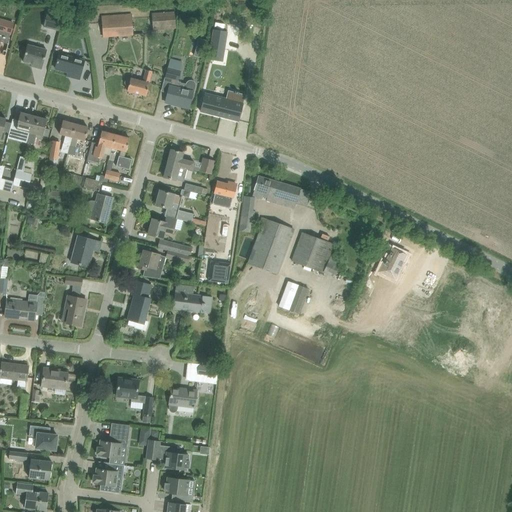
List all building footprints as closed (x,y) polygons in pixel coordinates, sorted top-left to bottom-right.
[(174,11),(151,13),(152,30),(176,28),(174,11)] [(46,12),(42,26),(59,31),(62,17),(46,12)] [(131,13),(101,15),(103,37),(133,34),(131,13)] [(0,41),(7,44),(10,34),(13,23),(0,19),(0,41)] [(212,30),(208,59),(216,60),(217,50),(225,51),(227,32),(212,30)] [(197,38),(196,45),(191,45),(190,56),(204,56),(205,38),(197,38)] [(22,54),(24,54),(23,61),(35,65),(34,67),(41,69),(47,50),(27,44),(26,47),(24,46),(22,47),(21,52),(22,54)] [(59,54),(58,59),(55,69),(73,74),(72,77),(79,79),(84,61),(59,54)] [(169,86),(168,93),(165,102),(188,108),(193,91),(193,92),(195,86),(195,84),(194,82),(193,80),(191,80),(189,80),(187,80),(186,82),(185,83),(178,81),(180,71),(179,71),(181,61),(170,59),(165,78),(172,80),(170,86),(169,86)] [(126,86),(128,87),(127,91),(145,96),(149,83),(152,71),(146,70),(143,81),(131,78),(130,79),(129,78),(128,78),(126,79),(125,80),(125,82),(124,83),(125,84),(126,86)] [(204,94),(200,111),(213,114),(213,115),(222,117),(238,121),(245,96),(238,94),(239,93),(235,92),(234,93),(228,92),(226,101),(213,97),(213,96),(204,94)] [(20,112),(18,122),(15,133),(21,135),(22,131),(29,132),(33,116),(20,112)] [(29,132),(27,142),(33,143),(35,138),(41,140),(42,136),(47,137),(49,129),(44,128),(47,119),(33,116),(29,132)] [(60,130),(59,134),(65,135),(63,144),(69,145),(75,124),(69,122),(68,120),(65,119),(63,121),(62,121),(60,130)] [(69,145),(67,153),(74,155),(76,146),(78,139),(84,140),(85,137),(88,128),(75,124),(69,145)] [(92,142),(87,161),(98,164),(100,157),(101,153),(102,153),(110,155),(112,148),(115,135),(101,131),(99,141),(98,143),(92,142)] [(115,135),(112,148),(120,150),(119,156),(116,166),(119,167),(129,170),(132,159),(124,157),(126,152),(129,138),(115,135)] [(52,141),(50,158),(57,159),(59,142),(52,141)] [(171,150),(167,163),(179,167),(192,170),(194,162),(181,159),(183,153),(171,150)] [(17,167),(16,170),(24,172),(24,169),(24,168),(25,164),(25,158),(20,157),(17,167)] [(203,158),(201,164),(199,171),(211,174),(214,161),(203,158)] [(179,167),(167,163),(163,177),(175,181),(176,180),(184,182),(187,170),(192,171),(192,170),(179,167)] [(15,175),(12,185),(20,187),(24,172),(16,170),(15,175)] [(105,170),(103,177),(108,179),(109,179),(114,180),(118,181),(120,174),(105,170)] [(24,172),(20,187),(28,189),(31,179),(32,174),(31,174),(24,172)] [(258,176),(255,186),(252,196),(295,208),(296,204),(306,207),(311,192),(258,176)] [(86,178),(83,187),(99,191),(101,182),(86,178)] [(215,193),(212,205),(229,209),(232,197),(233,197),(234,194),(236,184),(228,182),(228,185),(217,182),(215,192),(214,193),(215,193)] [(182,189),(190,192),(190,191),(206,195),(207,189),(202,188),(202,187),(185,183),(183,189),(182,189)] [(190,192),(182,189),(180,196),(189,198),(190,192)] [(156,205),(165,208),(178,211),(178,210),(182,196),(174,194),(160,190),(156,205)] [(87,217),(91,218),(91,219),(106,223),(113,198),(97,194),(96,201),(92,200),(89,200),(87,201),(85,203),(84,204),(83,206),(82,207),(82,209),(83,214),(84,215),(86,216),(87,217)] [(244,196),(240,231),(250,232),(251,223),(253,224),(255,211),(253,211),(254,198),(244,196)] [(178,211),(176,219),(205,227),(206,222),(192,218),(193,214),(178,210),(178,211)] [(148,234),(157,237),(162,238),(164,231),(172,233),(176,219),(165,216),(164,216),(167,217),(165,222),(152,219),(148,234)] [(28,217),(27,223),(34,225),(35,218),(28,217)] [(229,217),(227,225),(236,228),(238,219),(229,217)] [(261,223),(246,263),(277,274),(294,229),(261,217),(259,222),(261,223)] [(302,233),(298,242),(291,261),(323,273),(323,272),(334,277),(341,260),(330,254),(333,244),(302,233)] [(70,262),(79,264),(88,267),(93,250),(98,252),(101,242),(78,236),(70,262)] [(160,240),(158,248),(168,250),(189,256),(191,248),(160,240)] [(384,259),(380,267),(391,272),(388,277),(395,280),(401,268),(400,267),(406,255),(392,248),(385,260),(384,259)] [(165,256),(153,253),(143,250),(141,259),(139,259),(137,268),(146,270),(145,276),(143,276),(160,279),(164,264),(163,264),(165,256)] [(189,256),(168,250),(166,258),(179,261),(179,264),(187,266),(189,256)] [(211,261),(208,281),(228,284),(230,264),(211,261)] [(82,278),(65,277),(64,284),(72,285),(71,296),(68,296),(65,308),(69,309),(66,323),(81,326),(84,311),(82,311),(84,299),(80,298),(82,278)] [(127,319),(136,322),(135,327),(145,330),(148,322),(144,321),(150,299),(147,298),(151,284),(135,280),(131,294),(134,295),(127,319)] [(287,281),(278,306),(299,313),(309,289),(287,281)] [(176,284),(174,299),(173,309),(210,314),(212,296),(202,295),(193,294),(194,286),(176,284)] [(394,285),(368,338),(387,347),(413,295),(394,285)] [(6,307),(5,317),(34,321),(35,314),(42,315),(44,297),(37,296),(37,295),(29,294),(28,302),(7,299),(6,307)] [(511,311),(501,308),(481,365),(509,375),(511,365),(511,311)] [(1,373),(0,377),(12,379),(26,381),(27,376),(28,366),(2,363),(1,373)] [(216,367),(201,365),(200,374),(215,376),(216,367)] [(43,378),(42,386),(56,388),(65,389),(66,383),(67,373),(54,371),(55,369),(44,368),(43,378)] [(118,378),(117,388),(116,394),(128,395),(128,398),(131,398),(131,402),(145,403),(142,421),(150,422),(153,398),(137,396),(139,380),(118,378)] [(32,388),(31,401),(38,402),(39,396),(40,396),(41,393),(38,393),(39,390),(35,389),(32,388)] [(171,389),(169,409),(169,410),(170,411),(171,411),(172,412),(174,412),(175,411),(176,411),(176,410),(177,409),(177,408),(178,405),(194,407),(196,390),(183,389),(183,390),(171,389)] [(97,447),(96,454),(98,454),(98,456),(119,459),(120,448),(126,449),(128,437),(130,425),(111,423),(109,435),(114,436),(113,442),(110,442),(109,441),(100,440),(99,447),(97,447)] [(46,427),(30,425),(29,436),(35,436),(34,448),(55,450),(57,435),(46,434),(46,427)] [(166,460),(165,467),(186,470),(187,468),(188,468),(189,461),(187,461),(188,455),(171,453),(172,447),(160,445),(160,441),(148,440),(146,459),(158,460),(158,459),(166,460)] [(9,451),(8,459),(26,461),(27,453),(9,451)] [(28,477),(40,478),(50,480),(52,462),(30,459),(28,477)] [(124,465),(110,463),(109,470),(96,468),(95,475),(93,475),(92,482),(95,482),(94,484),(100,484),(99,490),(110,492),(111,486),(115,487),(117,476),(122,477),(124,465)] [(189,480),(167,477),(166,483),(165,483),(164,490),(166,490),(165,492),(183,495),(183,501),(192,503),(193,495),(187,494),(189,480)] [(33,484),(23,483),(17,482),(15,494),(26,495),(25,500),(23,501),(23,505),(24,507),(24,508),(36,509),(46,510),(48,493),(32,491),(33,484)] [(168,502),(167,511),(184,511),(186,504),(168,502)]
